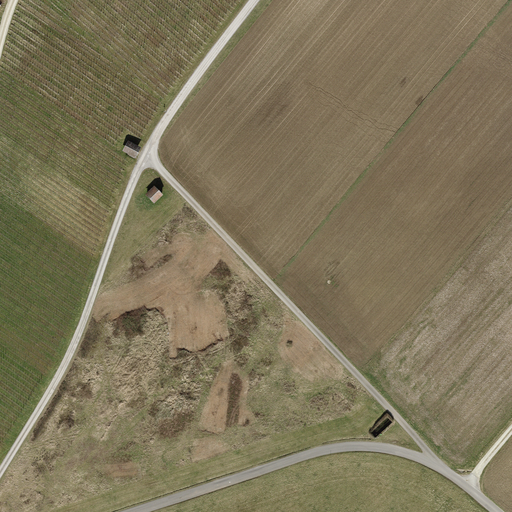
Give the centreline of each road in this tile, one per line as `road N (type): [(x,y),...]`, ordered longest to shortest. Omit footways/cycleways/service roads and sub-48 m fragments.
road 1 (track): [(147,154),(442,467)]
road 2 (unclassified): [(134,511),(316,452),(365,445),(442,467),(498,511)]
road 3 (track): [(147,154),(69,354),(0,472)]
road 4 (track): [(254,0),(147,154)]
